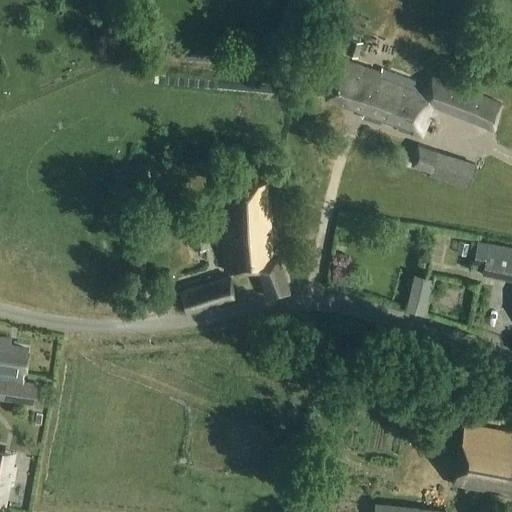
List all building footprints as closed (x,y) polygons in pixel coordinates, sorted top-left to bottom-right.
[(344,51),(356,56),(362,41),(350,37),(344,51)] [(425,101),(494,127),(503,103),(468,90),(454,84),(438,78),(429,75),(426,83),(398,73),(381,66),(378,65),(376,69),(376,70),(339,56),(325,94),(325,95),(363,109),(361,114),(362,115),(374,119),(376,113),(399,121),(397,128),(419,136),(422,137),(425,129),(429,121),(419,117),(420,115),(425,101)] [(417,145),(410,166),(431,172),(437,152),(417,145)] [(267,211),(265,184),(226,186),(227,211),(222,211),(226,271),(260,271),(269,297),(289,291),(278,256),(272,257),(269,211),(267,211)] [(193,250),(208,250),(207,228),(192,229),(193,250)] [(511,280),(511,247),(477,241),(473,261),(484,263),(482,274),(511,280)] [(186,314),(236,298),(229,275),(179,290),(186,314)] [(27,349),(9,347),(10,340),(0,338),(0,377),(7,379),(4,401),(35,405),(38,383),(22,381),(23,375),(27,349)] [(511,433),(464,425),(454,484),(511,494),(511,433)] [(0,463),(0,504),(7,506),(12,479),(15,480),(17,467),(0,463)]
